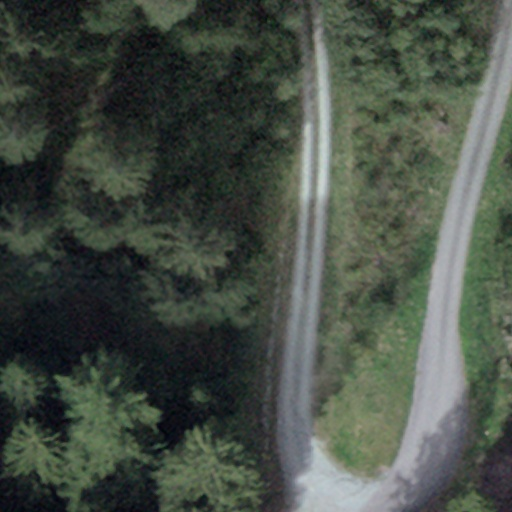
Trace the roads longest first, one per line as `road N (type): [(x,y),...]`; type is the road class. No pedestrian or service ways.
road 1 (track): [(300,0),(332,116),(296,353),(282,511)]
road 2 (track): [(334,511),(413,416),(511,63)]
